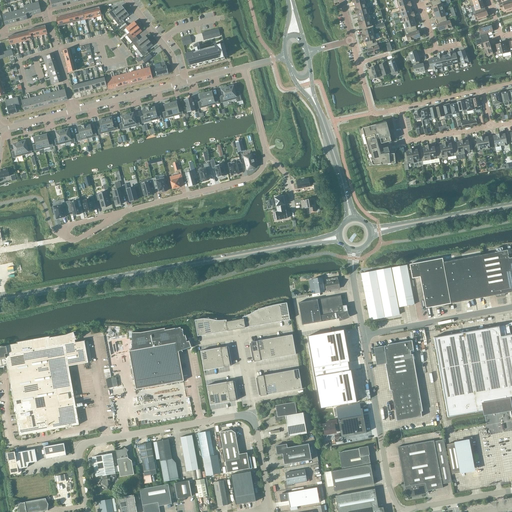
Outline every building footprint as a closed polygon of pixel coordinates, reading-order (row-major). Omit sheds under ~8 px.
[(50,0),(53,8),(60,6),(60,5),(59,5),(57,0),(50,0)] [(396,0),(399,8),(411,4),(410,2),(408,3),(407,0),(396,0)] [(509,0),(503,2),(503,5),(502,5),(504,11),(508,9),(509,11),(511,9),(511,1),(511,0),(509,0)] [(39,2),(31,4),(34,14),(41,12),(39,2)] [(355,12),(368,9),(367,4),(370,3),(369,2),(367,3),(355,6),(356,10),(355,10),(355,12)] [(434,14),(444,11),(441,2),(431,5),(434,14)] [(484,8),(487,7),(488,7),(487,5),(485,6),(484,5),(483,6),(482,2),(471,6),(471,8),(474,7),(475,11),(484,8)] [(26,16),(34,14),(31,4),(24,6),(26,16)] [(401,13),(410,10),(409,7),(411,6),(411,4),(399,8),(401,13)] [(114,8),(108,12),(114,19),(125,10),(122,6),(115,11),(114,8)] [(358,18),(370,14),(369,10),(371,9),(371,8),(368,9),(355,12),(356,14),(357,13),(358,18)] [(484,8),(479,10),(480,13),(473,15),(476,22),(484,19),(484,18),(488,16),(486,11),(485,11),(484,8)] [(27,18),(26,16),(24,9),(17,11),(20,20),(27,18)] [(9,13),(2,15),(5,25),(9,24),(9,23),(12,22),(10,13),(11,12),(11,10),(8,11),(9,13)] [(125,10),(114,19),(119,26),(124,22),(123,20),(129,15),(125,10)] [(403,18),(414,15),(413,13),(411,13),(410,10),(401,13),(403,18)] [(11,12),(10,13),(12,22),(20,20),(17,11),(11,12)] [(437,22),(446,19),(444,11),(434,14),(437,22)] [(358,24),(370,20),(369,16),(371,16),(371,14),(370,14),(358,18),(359,21),(358,22),(358,24)] [(404,23),(414,20),(413,17),(415,16),(414,15),(403,18),(404,23)] [(361,29),(369,27),(373,26),(372,22),(375,21),(374,19),(370,20),(358,24),(359,25),(360,25),(361,29)] [(446,19),(437,22),(438,25),(437,26),(439,31),(445,29),(446,30),(451,28),(450,27),(451,27),(450,21),(447,22),(446,19)] [(407,32),(417,29),(415,24),(417,23),(416,20),(414,20),(404,23),(407,32)] [(126,25),(121,29),(123,31),(126,29),(129,33),(126,35),(127,36),(138,27),(134,22),(128,27),(126,25)] [(481,39),(487,37),(486,34),(493,32),(491,26),(489,27),(489,25),(478,29),(481,39)] [(138,27),(127,36),(132,43),(137,39),(135,36),(142,31),(138,27)] [(362,38),(375,34),(374,29),(370,30),(369,27),(361,29),(362,29),(363,32),(362,32),(363,35),(361,35),(362,38)] [(218,29),(202,33),(204,40),(220,36),(218,29)] [(417,29),(407,32),(408,35),(406,36),(407,41),(408,41),(409,42),(414,40),(414,39),(420,37),(418,32),(417,32),(417,29)] [(367,46),(373,44),(372,41),(377,40),(375,34),(362,38),(363,41),(364,40),(365,43),(366,43),(367,46)] [(137,39),(132,43),(138,50),(149,41),(145,36),(139,41),(137,39)] [(190,37),(182,39),(183,46),(192,43),(190,37)] [(491,47),(492,47),(491,45),(490,46),(488,42),(489,42),(487,37),(481,39),(487,56),(492,54),(494,53),(491,47)] [(149,41),(138,50),(143,57),(148,53),(146,50),(153,45),(149,41)] [(510,52),(508,43),(505,44),(505,43),(503,43),(503,42),(500,43),(502,54),(510,52)] [(373,44),(367,46),(368,50),(367,50),(368,52),(367,53),(368,56),(373,54),(373,56),(377,55),(376,53),(380,52),(377,43),(373,44)] [(497,55),(502,54),(500,43),(497,44),(497,45),(495,45),(495,46),(492,47),(491,47),(494,53),(496,52),(497,55)] [(192,52),(185,54),(189,66),(227,56),(224,44),(217,46),(217,47),(193,54),(192,52)] [(420,65),(415,51),(409,53),(413,67),(420,65)] [(455,54),(458,64),(461,63),(462,65),(468,63),(467,62),(468,62),(467,57),(466,57),(464,51),(458,53),(455,54)] [(53,54),(43,57),(45,62),(45,64),(54,61),(55,61),(55,60),(53,54)] [(149,54),(142,60),(145,64),(152,58),(149,54)] [(384,62),(389,76),(393,75),(392,73),(397,72),(393,59),(390,60),(391,62),(388,63),(385,64),(385,62),(384,62)] [(437,70),(437,68),(436,68),(434,59),(428,60),(429,63),(426,64),(427,70),(433,69),(433,71),(437,70)] [(45,62),(42,63),(43,66),(45,65),(47,71),(57,67),(56,63),(55,64),(54,61),(45,64),(45,62)] [(162,67),(155,69),(157,77),(168,74),(166,66),(165,66),(164,62),(161,63),(162,67)] [(389,76),(384,62),(382,63),(382,65),(379,65),(380,66),(376,67),(376,65),(375,65),(380,79),(384,78),(383,76),(388,75),(389,76)] [(414,73),(427,70),(426,64),(420,65),(413,67),(414,73)] [(380,79),(375,65),(373,66),(373,67),(371,68),(371,69),(367,70),(370,80),(379,77),(380,79)] [(57,67),(47,71),(49,77),(50,78),(59,75),(58,72),(59,71),(57,67)] [(143,67),(140,68),(141,70),(142,70),(144,79),(148,78),(148,79),(152,78),(150,68),(143,69),(143,67)] [(141,70),(135,71),(137,82),(142,81),(141,80),(144,79),(142,70),(141,70)] [(128,71),(126,71),(126,74),(128,73),(130,83),(133,82),(133,83),(137,82),(135,71),(129,73),(128,71)] [(126,74),(120,75),(123,86),(127,84),(130,83),(128,73),(126,74)] [(114,74),(111,75),(112,77),(113,77),(115,86),(116,86),(119,86),(119,87),(123,86),(120,75),(114,77),(114,74)] [(49,77),(47,77),(48,80),(50,79),(52,85),(62,82),(61,78),(60,78),(59,75),(50,78),(49,77)] [(112,77),(106,79),(109,89),(116,87),(116,86),(115,86),(113,77),(112,77)] [(237,102),(241,101),(239,92),(235,93),(233,86),(233,85),(229,86),(229,87),(227,88),(231,101),(236,99),(237,102)] [(221,103),(231,101),(227,88),(221,89),(223,96),(220,97),(221,103)] [(57,92),(51,93),(53,103),(58,102),(57,101),(60,101),(58,91),(59,91),(59,89),(56,89),(57,92)] [(45,95),(43,95),(46,104),(49,104),(49,105),(53,103),(51,93),(50,90),(44,92),(45,95)] [(59,91),(58,91),(60,101),(60,102),(67,100),(65,90),(59,91)] [(42,95),(36,97),(39,107),(43,106),(43,105),(46,104),(43,95),(45,95),(44,92),(42,93),(42,95)] [(217,98),(213,98),(212,92),(206,93),(209,106),(218,104),(217,98)] [(509,104),(508,102),(511,101),(508,92),(501,94),(503,103),(504,103),(505,105),(506,106),(508,105),(509,104)] [(200,95),(201,102),(198,102),(200,109),(209,106),(206,93),(200,95)] [(500,106),(499,104),(501,103),(499,94),(491,95),(493,105),(494,105),(495,107),(500,106)] [(28,99),(21,101),(24,111),(28,110),(28,109),(31,108),(29,99),(30,98),(30,96),(27,97),(28,99)] [(17,97),(6,100),(6,104),(9,115),(17,113),(16,109),(20,107),(17,97)] [(30,98),(29,99),(31,108),(35,107),(35,108),(39,107),(36,97),(30,98)] [(481,105),(480,105),(478,98),(472,99),(474,111),(482,109),(481,105)] [(192,99),(184,101),(188,113),(196,111),(192,99)] [(464,101),(467,114),(474,112),(472,100),(471,100),(464,101)] [(172,102),(172,103),(170,104),(174,117),(183,114),(181,108),(178,109),(176,101),(172,102)] [(467,114),(464,101),(461,102),(460,101),(457,102),(457,103),(459,112),(463,111),(464,114),(467,114)] [(456,104),(455,103),(453,104),(453,105),(450,105),(452,115),(456,114),(457,116),(459,116),(457,104),(456,104)] [(163,113),(164,119),(174,117),(170,104),(164,105),(166,112),(163,113)] [(452,118),(449,105),(449,104),(442,106),(444,116),(448,115),(449,119),(452,118)] [(441,107),(441,106),(439,107),(435,108),(437,118),(444,117),(442,107),(441,107)] [(148,108),(152,121),(161,119),(159,112),(156,113),(155,107),(151,108),(151,107),(148,108)] [(144,116),(141,117),(143,123),(152,121),(148,108),(146,108),(146,109),(142,110),(144,116)] [(430,123),(427,110),(427,109),(420,111),(422,121),(426,120),(427,124),(430,123)] [(133,113),(127,115),(130,128),(140,125),(138,119),(135,120),(133,113)] [(123,123),(120,124),(121,130),(130,128),(127,115),(121,117),(123,123)] [(113,124),(111,118),(105,119),(109,132),(118,130),(116,124),(113,124)] [(105,119),(103,120),(103,119),(99,120),(101,128),(98,128),(99,135),(109,132),(105,119)] [(369,166),(395,164),(394,154),(386,122),(359,130),(369,166)] [(86,126),(86,125),(84,126),(87,139),(96,136),(95,130),(92,131),(90,125),(86,126)] [(84,126),(82,126),(78,127),(80,134),(77,135),(78,141),(87,139),(84,126)] [(73,135),(70,136),(68,129),(62,131),(65,143),(71,142),(72,145),(75,144),(73,135)] [(62,131),(56,132),(58,139),(55,140),(56,146),(65,143),(62,131)] [(499,146),(501,146),(499,134),(496,135),(496,136),(490,137),(492,145),(494,144),(495,148),(499,147),(499,146)] [(509,142),(508,134),(502,135),(502,134),(499,134),(501,146),(503,145),(503,146),(507,145),(506,142),(509,142)] [(53,147),(51,140),(48,141),(47,135),(41,136),(44,149),(53,147)] [(35,138),(36,144),(33,145),(35,151),(44,149),(41,136),(35,138)] [(482,149),(484,149),(482,137),(479,138),(479,139),(473,140),(474,148),(477,147),(478,151),(482,150),(482,149)] [(492,145),(490,137),(485,138),(484,137),(482,137),(484,149),(485,148),(486,149),(490,149),(489,145),(492,145)] [(27,148),(25,141),(25,140),(21,141),(21,142),(19,143),(23,156),(32,153),(30,147),(27,148)] [(238,153),(244,151),(241,140),(235,141),(238,153)] [(462,141),(464,154),(473,153),(471,141),(468,142),(468,141),(465,142),(465,140),(462,141)] [(456,156),(464,154),(462,141),(459,141),(459,143),(457,143),(457,144),(454,144),(456,156)] [(12,152),(13,158),(23,156),(19,143),(13,144),(15,151),(12,152)] [(456,156),(454,144),(451,145),(451,144),(448,144),(448,143),(445,144),(447,157),(456,156)] [(439,159),(447,157),(445,144),(442,144),(442,146),(440,146),(440,147),(437,147),(439,159)] [(439,159),(437,147),(434,148),(434,147),(431,148),(431,146),(428,147),(431,160),(439,159)] [(422,162),(431,160),(428,147),(425,147),(425,149),(423,149),(423,150),(420,150),(422,162)] [(422,162),(420,150),(417,151),(417,150),(414,151),(414,149),(411,150),(414,163),(422,162)] [(405,165),(414,163),(411,150),(408,150),(408,152),(406,152),(406,153),(403,153),(405,165)] [(249,171),(253,170),(253,169),(255,168),(254,163),(254,162),(254,160),(253,160),(251,155),(244,157),(245,162),(245,163),(247,170),(249,170),(249,171)] [(216,166),(214,160),(210,161),(212,169),(216,168),(216,169),(215,170),(216,175),(217,174),(218,178),(226,176),(224,169),(225,169),(224,165),(223,165),(223,164),(216,166)] [(241,166),(240,160),(236,161),(236,162),(229,164),(232,176),(239,174),(238,167),(241,166)] [(211,173),(208,163),(204,164),(204,168),(198,169),(201,181),(203,181),(203,182),(208,180),(207,174),(211,173)] [(192,172),(186,173),(188,181),(189,181),(190,183),(187,183),(188,187),(196,185),(195,179),(197,179),(194,166),(191,167),(192,172)] [(0,178),(9,176),(8,169),(0,170),(0,178)] [(171,182),(173,189),(181,187),(180,183),(183,182),(181,174),(174,176),(175,179),(171,180),(172,182),(171,182)] [(162,192),(167,191),(166,189),(168,189),(167,185),(165,185),(164,179),(156,181),(156,178),(152,179),(155,190),(158,189),(159,191),(162,191),(162,192)] [(144,197),(152,195),(150,187),(153,186),(152,179),(146,181),(147,184),(141,185),(144,197)] [(308,179),(297,181),(298,189),(310,187),(308,179)] [(116,205),(124,203),(120,190),(122,190),(120,182),(115,183),(117,191),(112,192),(114,198),(113,198),(114,202),(115,201),(116,205)] [(130,201),(137,200),(134,188),(128,189),(126,184),(123,185),(125,195),(129,194),(130,201)] [(106,192),(98,194),(102,208),(110,206),(106,192)] [(95,204),(93,196),(88,197),(89,200),(83,201),(86,213),(89,212),(89,213),(91,212),(90,212),(94,211),(92,204),(95,204)] [(275,199),(277,211),(283,210),(282,208),(286,207),(284,198),(275,199)] [(316,211),(314,199),(300,202),(301,204),(297,205),(298,209),(302,208),(302,209),(309,208),(310,212),(316,211)] [(62,205),(51,207),(53,215),(55,215),(56,219),(56,220),(65,217),(63,207),(65,206),(64,200),(61,200),(62,205)] [(73,211),(73,215),(76,214),(77,214),(79,214),(80,213),(81,213),(78,200),(71,202),(70,200),(65,201),(68,212),(73,211)] [(275,214),(277,222),(288,220),(287,213),(283,213),(283,210),(277,211),(278,214),(275,214)] [(20,228),(14,229),(14,234),(15,241),(23,240),(21,233),(20,228)] [(508,250),(475,256),(483,298),(496,296),(496,297),(498,298),(504,296),(505,295),(505,294),(511,292),(511,275),(509,259),(508,250)] [(26,256),(23,257),(24,266),(35,264),(33,254),(26,255),(26,256)] [(452,304),(483,298),(475,256),(444,262),(452,304)] [(7,258),(0,259),(0,263),(2,273),(9,271),(8,264),(7,263),(8,262),(7,258)] [(452,304),(444,262),(443,258),(410,264),(413,278),(421,277),(427,308),(452,304)] [(415,305),(407,265),(393,268),(394,271),(391,271),(394,283),(396,283),(400,308),(415,305)] [(365,297),(395,291),(391,268),(361,274),(365,297)] [(324,285),(323,278),(315,280),(317,293),(340,289),(337,277),(326,279),(327,285),(324,285)] [(395,291),(365,297),(370,320),(400,315),(395,291)] [(341,296),(298,303),(302,325),(341,318),(341,320),(345,319),(349,317),(347,315),(348,314),(347,307),(343,308),(341,296)] [(195,321),(198,336),(290,320),(287,304),(279,305),(279,306),(272,307),(264,309),(265,310),(257,311),(258,314),(250,315),(251,317),(243,318),(243,319),(238,320),(238,319),(231,320),(232,321),(226,322),(226,321),(219,323),(219,322),(211,323),(211,321),(203,322),(203,320),(195,321)] [(511,334),(501,336),(499,326),(463,332),(434,338),(448,417),(511,406),(511,334)] [(184,336),(182,329),(181,329),(180,328),(165,330),(165,329),(165,328),(141,333),(131,333),(132,333),(132,341),(131,341),(132,341),(132,344),(131,344),(131,345),(132,345),(132,351),(128,351),(128,352),(129,352),(136,390),(184,381),(179,352),(182,351),(191,347),(191,348),(189,341),(187,342),(186,340),(187,340),(185,335),(185,336),(184,336)] [(345,330),(306,337),(320,409),(351,403),(352,405),(356,404),(356,403),(359,403),(352,369),(351,370),(349,363),(351,363),(345,330)] [(77,339),(74,332),(65,335),(50,338),(50,337),(48,337),(48,338),(40,340),(40,339),(37,339),(37,340),(29,341),(29,340),(27,341),(27,342),(19,343),(18,342),(17,343),(4,346),(0,346),(0,367),(4,368),(5,366),(6,366),(7,366),(10,384),(10,391),(12,391),(14,405),(13,405),(13,412),(16,412),(16,415),(75,404),(66,355),(86,351),(84,341),(76,343),(75,340),(77,339)] [(253,352),(294,345),(292,335),(251,342),(253,352)] [(413,351),(411,342),(384,346),(384,347),(383,347),(383,346),(374,348),(377,366),(387,364),(397,421),(422,417),(410,351),(413,351)] [(294,345),(253,352),(254,362),(296,354),(294,345)] [(231,366),(227,346),(201,351),(204,371),(231,366)] [(257,377),(259,386),(300,379),(299,369),(257,377)] [(302,389),(300,379),(259,386),(261,396),(302,389)] [(233,381),(207,386),(210,405),(237,400),(233,381)] [(297,414),(295,402),(275,406),(276,411),(274,412),(276,421),(286,419),(285,416),(297,414)] [(361,409),(361,403),(335,408),(337,418),(339,417),(340,431),(353,428),(354,435),(366,433),(363,408),(361,409)] [(16,415),(19,436),(36,433),(65,428),(67,430),(72,427),(79,426),(77,413),(77,411),(75,404),(16,415)] [(285,416),(286,419),(288,433),(285,433),(286,437),(307,433),(303,413),(297,414),(285,416)] [(338,426),(336,420),(327,422),(327,424),(322,425),(323,429),(324,429),(325,435),(336,433),(335,427),(338,426)] [(239,454),(236,438),(238,435),(228,428),(226,431),(220,432),(227,473),(250,469),(247,453),(239,454)] [(202,458),(214,456),(210,431),(198,433),(202,458)] [(187,472),(198,470),(192,435),(180,437),(187,472)] [(172,459),(169,440),(157,442),(164,482),(179,479),(176,463),(172,459)] [(451,482),(444,440),(434,442),(434,441),(397,447),(405,487),(406,487),(407,491),(408,491),(409,496),(408,496),(408,497),(424,494),(424,492),(443,488),(442,484),(451,482)] [(64,443),(50,446),(53,458),(66,456),(64,443)] [(145,484),(152,483),(152,482),(155,482),(154,475),(157,474),(151,443),(139,445),(144,473),(143,474),(145,484)] [(452,474),(461,473),(455,443),(447,445),(452,474)] [(312,460),(309,444),(287,448),(287,444),(276,446),(277,455),(282,454),(284,465),(312,460)] [(53,458),(50,446),(44,447),(46,459),(53,458)] [(120,477),(134,474),(132,461),(128,458),(127,452),(129,450),(124,447),(123,449),(116,451),(120,477)] [(342,468),(370,463),(367,447),(339,452),(342,468)] [(20,474),(21,473),(22,472),(22,469),(28,467),(29,463),(37,462),(35,449),(15,453),(15,452),(7,454),(8,462),(11,474),(16,473),(17,474),(18,474),(18,475),(19,474),(20,474)] [(112,453),(92,457),(95,474),(94,476),(96,478),(94,480),(108,489),(110,485),(110,482),(113,482),(116,477),(112,453)] [(335,491),(374,484),(370,465),(331,472),(335,491)] [(285,487),(293,486),(292,484),(307,482),(305,469),(285,473),(287,482),(284,482),(285,487)] [(256,501),(251,472),(241,473),(246,503),(256,501)] [(246,503),(241,473),(231,475),(236,505),(246,503)] [(196,481),(199,498),(205,497),(208,499),(211,498),(207,479),(196,481)] [(180,501),(183,501),(185,498),(192,496),(189,481),(174,483),(177,500),(180,501)] [(218,507),(228,505),(224,481),(214,482),(218,507)] [(143,511),(160,511),(159,506),(172,504),(168,484),(140,489),(143,511)] [(292,492),(287,493),(290,508),(320,503),(317,488),(304,490),(303,487),(291,489),(292,492)] [(335,496),(338,511),(384,511),(383,507),(378,508),(375,489),(335,496)] [(120,511),(137,511),(134,495),(118,498),(120,511)] [(48,504),(46,498),(20,503),(18,503),(17,511),(41,511),(48,511),(48,504)] [(100,511),(113,511),(112,499),(98,501),(100,511)]
